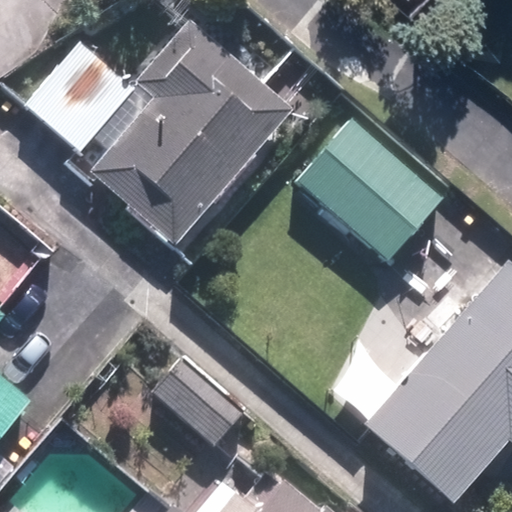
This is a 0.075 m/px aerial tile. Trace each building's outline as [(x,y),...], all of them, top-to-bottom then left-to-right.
[(286,115),(184,28),(132,89),(149,104),(83,181),(168,253),(286,115)] [(130,96),(74,49),(20,112),(75,159),(130,96)] [(437,203),(346,124),(290,189),(380,268),(437,203)] [(442,511),(496,452),(511,466),(511,464),(511,288),(495,274),(352,435),(439,511),(442,511)] [(0,436),(25,406),(0,385),(0,322),(1,322),(0,321),(0,436)] [(174,367),(146,402),(206,451),(235,416),(174,367)] [(293,511),(270,493),(254,511),(293,511)]
